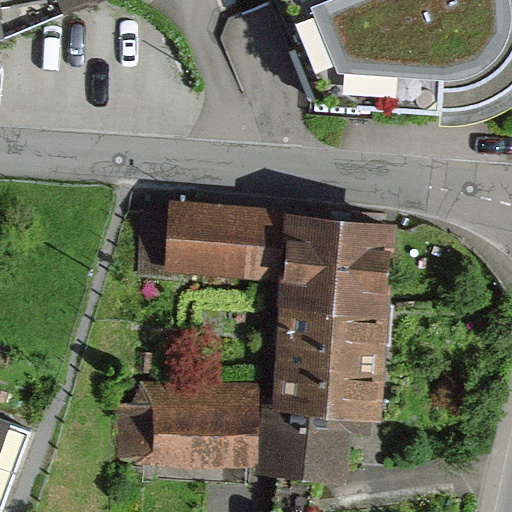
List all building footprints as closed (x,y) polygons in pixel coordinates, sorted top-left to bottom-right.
[(57,0),(62,11),(93,0),(57,0)] [(262,3),(304,106),(461,128),(499,115),(511,103),(511,0),(229,0),(235,13),(262,3)] [(181,267),(279,273),(285,197),(175,189),(174,205),(144,203),(140,273),(180,276),(181,267)] [(401,206),(285,197),(279,273),(270,381),(265,458),(264,470),(344,476),(348,422),(372,424),(374,403),(386,404),(401,206)] [(116,401),(116,457),(265,458),(270,381),(141,380),(129,400),(116,401)] [(0,408),(2,404),(0,403),(0,499),(27,426),(0,415),(0,408)]
